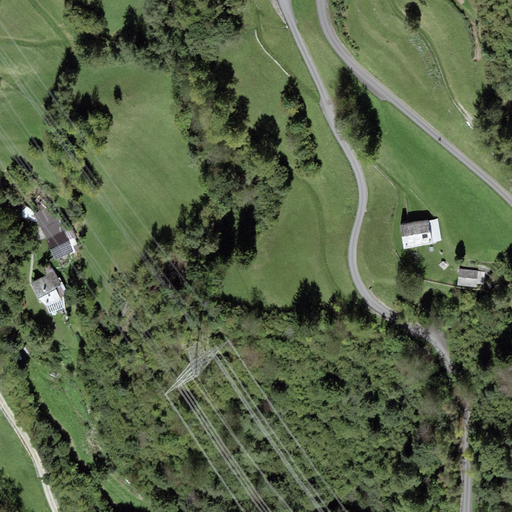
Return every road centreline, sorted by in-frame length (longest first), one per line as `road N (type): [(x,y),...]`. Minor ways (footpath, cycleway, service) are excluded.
road 1 (unclassified): [(465,511),(470,419),(463,379),(446,349),(386,312),(357,279),(362,181),(285,0)]
road 2 (unclassified): [(320,0),(331,37),(357,68),(511,200)]
road 3 (track): [(53,511),(0,396)]
